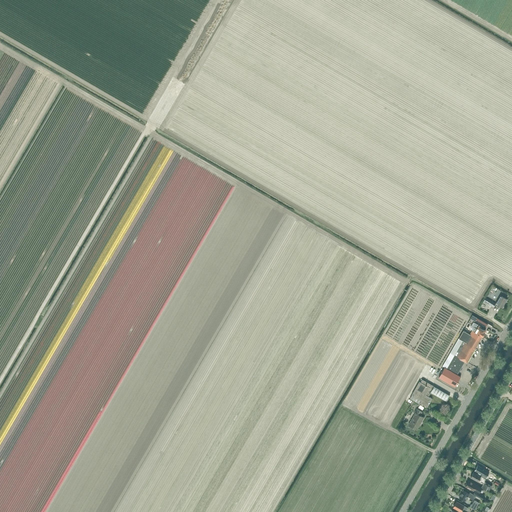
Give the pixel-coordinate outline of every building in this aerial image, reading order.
[(507,299),(500,295),(495,303),(503,307),(507,299)] [(486,298),(484,301),(486,303),(492,306),(493,307),(495,303),(486,298)] [(477,318),(475,321),(481,324),(486,327),(487,324),(477,318)] [(481,328),(481,327),(482,326),(474,322),(472,326),(474,327),(470,334),(473,336),(475,332),(482,336),(483,337),(485,333),(486,331),(481,328)] [(445,367),(439,377),(455,387),(461,377),(457,374),(465,361),(467,362),(482,336),(475,332),(473,336),(470,334),(463,331),(463,330),(445,363),(443,366),(445,367)] [(450,395),(434,386),(422,379),(420,382),(419,381),(411,395),(412,395),(410,398),(427,408),(432,398),(429,396),(431,392),(447,401),(450,395)] [(421,415),(423,412),(416,408),(414,412),(415,413),(408,425),(415,429),(419,422),(421,423),(424,417),(421,415)] [(477,474),(485,479),(489,472),(485,469),(477,465),(474,470),(478,473),(477,474)] [(485,479),(477,474),(474,472),(471,477),(478,481),(478,480),(483,483),(481,487),(482,488),(490,492),(493,486),(489,484),(489,485),(484,483),(487,479),(485,479)] [(481,487),(481,488),(468,480),(465,486),(473,490),(473,489),(480,492),(482,488),(481,487)] [(470,492),(469,493),(463,490),(459,497),(465,501),(468,496),(473,500),(476,495),(473,494),(470,492)] [(484,496),(483,495),(475,491),(473,494),(476,495),(482,499),(484,496)] [(471,504),(470,507),(475,510),(476,508),(479,503),(475,500),(472,505),(471,504)] [(464,511),(462,511),(463,508),(466,510),(468,508),(464,506),(464,505),(457,501),(453,507),(460,511),(464,511)]
